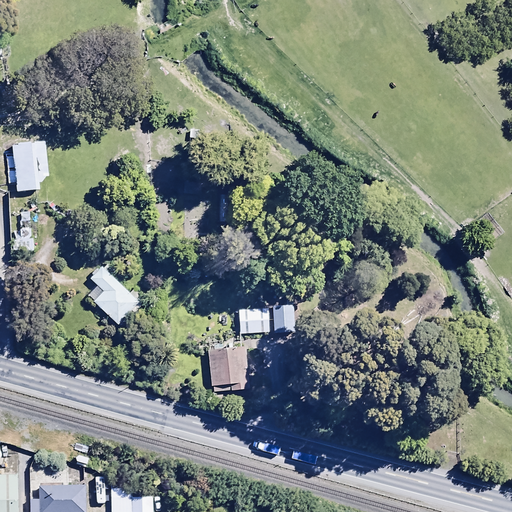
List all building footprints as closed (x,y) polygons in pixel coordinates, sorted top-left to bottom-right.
[(189,129),(189,141),(199,141),(200,129),(189,129)] [(45,180),(49,180),(46,144),(34,145),(38,190),(46,190),(45,180)] [(227,198),(218,199),(219,225),(228,225),(227,198)] [(33,242),(13,243),(15,256),(34,254),(33,242)] [(103,295),(94,305),(121,330),(148,301),(136,289),(129,297),(101,271),(90,283),(103,295)] [(282,309),(272,309),(273,336),(295,335),(294,309),(288,309),(288,304),(282,304),(282,309)] [(240,337),(269,336),(269,313),(239,314),(240,337)] [(245,350),(208,354),(212,391),(213,391),(214,396),(250,392),(245,350)] [(24,511),(24,474),(0,474),(0,511),(24,511)] [(86,511),(86,488),(39,488),(39,502),(30,502),(30,511),(86,511)] [(152,511),(153,500),(111,501),(111,511),(152,511)]
